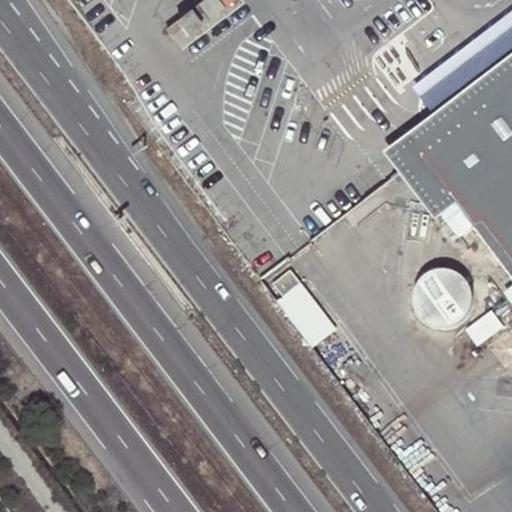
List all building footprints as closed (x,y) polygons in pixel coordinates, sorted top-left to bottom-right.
[(223,7),(217,0),(202,0),(167,28),(178,42),(223,7)] [(511,53),(511,14),(430,77),(409,93),(427,117),(511,53)] [(436,218),(443,212),(455,204),(420,156),(511,86),(511,53),(427,117),(400,138),(385,148),(436,218)] [(511,86),(420,156),(455,204),(443,212),(460,234),(472,225),(511,277),(511,86)] [(436,259),(409,281),(441,321),(469,299),(436,259)] [(291,265),(273,278),(283,292),(301,279),(291,265)] [(303,281),(278,296),(308,345),(333,329),(303,281)]
